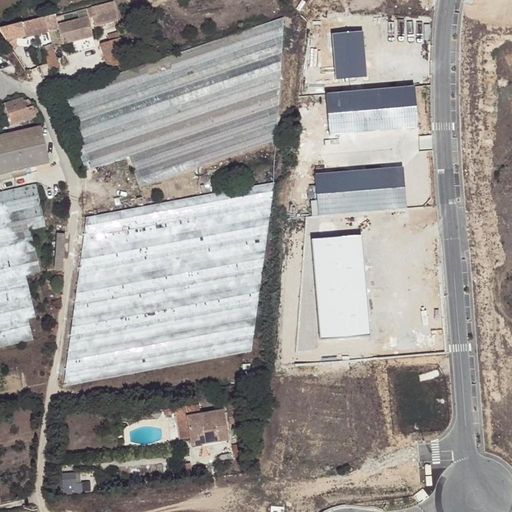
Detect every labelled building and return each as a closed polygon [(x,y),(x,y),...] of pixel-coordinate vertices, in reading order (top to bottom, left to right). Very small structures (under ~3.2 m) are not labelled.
[(43,17),(48,31),(57,29),(62,44),(92,36),(88,18),(115,11),(113,2),(85,8),(85,7),(43,17)] [(15,40),(48,31),(43,17),(22,23),(0,28),(0,32),(11,47),(16,46),(15,40)] [(59,94),(86,170),(128,155),(140,186),(278,140),(283,18),(59,94)] [(364,29),(331,32),(334,78),(367,76),(364,29)] [(105,60),(107,68),(127,62),(117,32),(108,35),(110,41),(100,44),(105,60)] [(54,50),(52,43),(42,47),(44,53),(54,50)] [(4,54),(21,78),(28,77),(26,72),(12,49),(4,54)] [(44,53),(47,62),(47,63),(50,70),(59,66),(54,50),(44,53)] [(324,97),(328,138),(417,129),(412,88),(324,97)] [(24,101),(23,97),(1,104),(9,125),(36,117),(35,112),(37,110),(35,103),(32,102),(30,103),(30,101),(27,99),(24,101)] [(0,173),(49,162),(40,127),(0,136),(0,180),(1,180),(0,176),(0,173)] [(404,165),(314,172),(317,213),(407,207),(404,165)] [(274,182),(86,217),(63,387),(252,351),(274,182)] [(0,192),(0,347),(32,340),(28,320),(36,318),(27,276),(40,272),(31,230),(45,226),(35,185),(0,192)] [(63,234),(58,234),(55,269),(63,269),(65,234),(63,234)] [(311,241),(321,340),(370,335),(361,236),(311,241)] [(241,423),(238,399),(226,401),(229,424),(241,423)] [(192,446),(228,440),(223,410),(200,414),(198,404),(185,406),(187,416),(191,438),(192,446)] [(176,418),(187,416),(185,406),(175,408),(176,418)] [(176,418),(180,440),(191,438),(187,416),(176,418)] [(77,473),(63,475),(64,486),(68,485),(69,492),(95,489),(94,483),(79,484),(77,473)]
